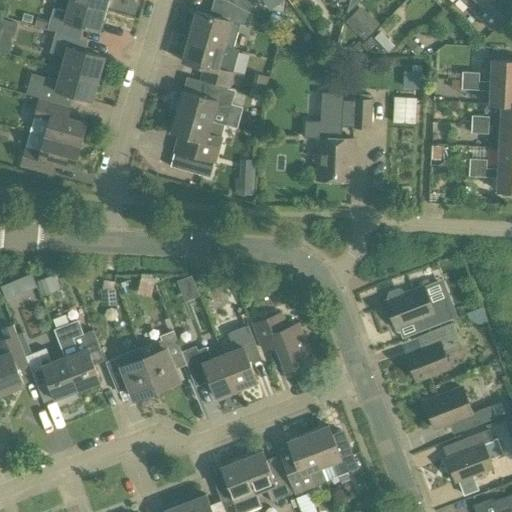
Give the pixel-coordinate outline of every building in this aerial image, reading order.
[(99,31),(105,10),(70,0),(66,12),(53,9),(47,29),(56,32),(71,36),(74,24),(99,31)] [(69,0),(70,0),(105,10),(107,0),(69,0)] [(222,0),(221,0),(218,11),(211,9),(210,15),(196,11),(189,36),(224,46),(231,22),(245,26),(249,13),(222,0)] [(509,8),(511,4),(511,0),(459,0),(474,15),(489,29),(509,8)] [(364,39),(380,23),(360,5),(345,21),(364,39)] [(0,22),(0,47),(9,50),(17,22),(1,18),(0,22)] [(71,37),(71,36),(56,32),(50,52),(65,56),(61,69),(98,80),(104,57),(77,50),(80,39),(71,37)] [(382,39),(376,33),(362,46),(368,53),(382,39)] [(224,47),(224,46),(189,36),(182,62),(204,68),(201,79),(229,87),(233,72),(232,72),(238,50),(224,47)] [(387,39),(380,45),(387,53),(394,46),(387,39)] [(413,41),(407,47),(417,56),(423,50),(413,41)] [(490,83),(511,83),(511,61),(492,60),(490,82),(490,83)] [(92,101),(98,80),(61,69),(58,81),(31,73),(26,94),(61,104),(64,93),(92,101)] [(421,87),(422,70),(404,69),(403,87),(421,87)] [(461,81),(478,82),(478,73),(462,72),(461,81)] [(490,82),(478,82),(461,81),(461,89),(490,90),(489,104),(501,105),(511,105),(511,83),(490,83),(490,82)] [(211,121),(215,109),(227,113),(233,95),(202,85),(199,96),(182,91),(176,112),(211,121)] [(416,98),(394,97),(392,123),(415,124),(416,98)] [(30,133),(43,136),(80,147),(86,124),(68,118),(71,107),(38,98),(33,116),(34,117),(30,133)] [(371,129),(372,100),(353,99),(353,110),(341,109),(340,126),(352,127),(352,128),(371,129)] [(511,105),(501,105),(500,128),(511,127),(511,105)] [(183,170),(210,178),(222,137),(221,137),(224,124),(211,121),(176,112),(170,133),(178,135),(173,152),(188,156),(183,170)] [(471,124),(488,125),(489,116),(471,115),(471,124)] [(488,134),(488,125),(471,124),(470,133),(488,134)] [(511,127),(500,128),(499,149),(511,149),(511,127)] [(43,136),(30,133),(26,146),(20,166),(45,173),(52,175),(55,164),(73,169),(80,147),(43,136)] [(351,181),(353,139),(319,138),(317,180),(351,181)] [(511,149),(499,149),(498,168),(498,171),(511,170),(511,149)] [(469,167),(486,168),(486,160),(469,159),(469,167)] [(498,168),(486,168),(469,167),(469,176),(497,177),(497,191),(511,191),(511,170),(498,171),(498,168)] [(253,183),(236,183),(235,195),(253,195),(253,183)] [(58,285),(54,275),(37,281),(41,292),(58,285)] [(193,281),(191,275),(177,281),(179,286),(193,281)] [(12,282),(0,286),(0,287),(5,300),(18,295),(12,282)] [(430,305),(423,287),(403,295),(402,291),(397,289),(388,293),(386,297),(387,301),(385,302),(395,328),(419,319),(423,330),(452,319),(445,300),(430,305)] [(115,300),(114,289),(101,290),(102,301),(115,300)] [(287,329),(281,314),(254,325),(263,350),(276,345),(286,370),(312,360),(298,324),(287,329)] [(416,379),(449,367),(444,355),(462,348),(453,323),(425,334),(430,347),(407,356),(416,379)] [(28,367),(24,356),(16,336),(12,324),(1,328),(6,340),(0,341),(0,354),(0,356),(0,355),(0,394),(24,386),(18,371),(28,367)] [(222,355),(236,390),(256,382),(247,358),(258,353),(247,326),(227,334),(233,351),(222,355)] [(65,357),(77,390),(100,381),(94,365),(105,360),(92,330),(71,339),(77,352),(65,357)] [(144,358),(156,390),(179,381),(167,350),(178,345),(173,331),(160,336),(161,340),(151,344),(155,353),(144,358)] [(236,390),(222,355),(211,359),(206,347),(197,350),(195,346),(181,352),(192,379),(206,373),(216,397),(236,390)] [(77,390),(65,357),(51,362),(46,348),(24,356),(28,367),(29,366),(35,380),(46,376),(55,399),(77,390)] [(156,390),(144,358),(132,362),(128,352),(105,362),(112,378),(124,374),(133,399),(156,390)] [(472,413),(462,388),(424,402),(435,429),(458,420),(462,431),(496,418),(491,405),(472,413)] [(308,433),(321,467),(326,481),(358,468),(349,445),(338,449),(329,425),(308,433)] [(455,482),(493,468),(484,444),(494,441),(489,429),(460,440),(465,452),(446,459),(455,482)] [(309,472),(321,467),(308,433),(287,441),(296,465),(285,470),(295,494),(314,486),(309,472)] [(254,493),(255,493),(267,489),(271,501),(291,494),(282,471),(272,475),(262,451),(241,459),(254,493)] [(225,511),(244,511),(260,506),(255,493),(254,493),(241,459),(221,467),(230,491),(219,496),(225,511)] [(309,491),(296,497),(302,511),(311,511),(317,510),(309,491)] [(510,511),(511,510),(511,494),(493,501),(497,511),(510,511)] [(212,511),(206,495),(185,503),(188,511),(212,511)] [(188,511),(185,503),(164,511),(188,511)]
